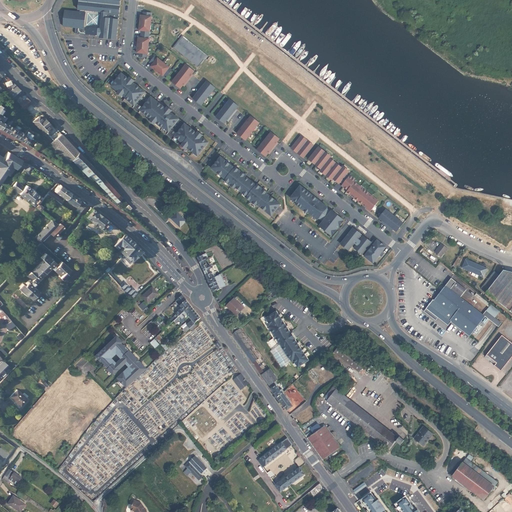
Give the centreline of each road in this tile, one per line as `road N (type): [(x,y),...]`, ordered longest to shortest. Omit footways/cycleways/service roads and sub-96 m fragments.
road 1 (secondary): [(14,18),(36,35),(76,97),(304,280),(344,302)]
road 2 (secondary): [(355,278),(309,270),(82,89),(63,64),(48,5)]
road 3 (secondary): [(0,58),(187,256),(202,297)]
road 4 (secondary): [(202,297),(350,511)]
road 5 (tertiary): [(0,140),(52,169),(202,297)]
road 6 (residential): [(133,0),(129,62),(269,171)]
road 7 (secondary): [(365,322),(511,443)]
road 8 (secondary): [(511,411),(396,330),(390,304)]
road 9 (residential): [(295,167),(404,252)]
road 10 (residential): [(404,252),(432,220),(511,259)]
road 11 (tertiary): [(0,432),(97,511)]
